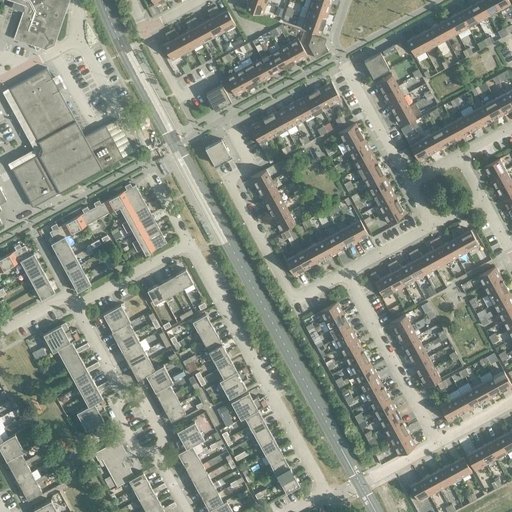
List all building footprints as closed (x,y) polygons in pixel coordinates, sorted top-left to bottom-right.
[(13,0),(21,3),(24,8),(13,38),(35,45),(35,46),(36,49),(40,47),(45,49),(54,45),(69,0),(13,0)] [(266,3),(257,0),(242,0),(248,2),(245,9),(262,15),(266,3)] [(331,5),(317,0),(310,0),(308,8),(327,14),(331,5)] [(489,16),(480,0),(470,6),(478,22),(489,16)] [(500,10),(493,0),(480,0),(489,16),(500,10)] [(511,7),(510,4),(508,0),(493,0),(500,10),(502,16),(511,10),(511,7)] [(216,5),(212,8),(224,31),(236,25),(227,9),(220,13),(216,5)] [(478,22),(470,6),(459,12),(468,28),(478,22)] [(284,9),(277,7),(275,14),(281,16),(284,9)] [(224,31),(212,8),(207,10),(212,18),(205,21),(214,37),(224,31)] [(327,14),(308,8),(305,17),(324,24),(327,14)] [(468,28),(459,12),(449,18),(457,33),(468,28)] [(195,17),(191,19),(203,43),(214,37),(205,21),(199,25),(195,17)] [(324,24),(305,17),(301,28),(320,34),(324,24)] [(457,33),(449,18),(438,23),(447,39),(457,33)] [(203,43),(191,19),(186,21),(191,29),(184,33),(193,49),(203,43)] [(447,39),(438,23),(428,29),(436,45),(447,39)] [(174,28),(170,31),(182,54),(193,49),(184,33),(178,36),(174,28)] [(436,45),(428,29),(417,35),(426,51),(436,45)] [(182,54),(170,31),(165,33),(170,41),(163,45),(171,60),(182,54)] [(244,41),(240,34),(235,37),(239,43),(244,41)] [(312,34),(308,45),(315,58),(328,51),(324,43),(323,43),(324,39),(326,40),(326,39),(312,34)] [(426,51),(417,35),(406,41),(415,57),(426,51)] [(307,56),(298,38),(288,43),(298,61),(307,56)] [(406,52),(400,41),(393,45),(397,51),(399,56),(406,52)] [(298,61),(288,43),(279,48),(289,66),(298,61)] [(397,51),(393,45),(382,51),(386,57),(397,51)] [(289,66),(279,48),(270,53),(280,71),(289,66)] [(145,66),(148,65),(141,52),(138,53),(145,66)] [(389,68),(380,52),(381,54),(377,56),(374,55),(364,61),(373,77),(389,68)] [(280,71),(270,53),(261,58),(271,76),(280,71)] [(203,58),(202,54),(198,57),(202,64),(212,58),(209,54),(203,58)] [(271,76),(261,58),(252,63),(262,81),(271,76)] [(262,81),(252,63),(243,68),(253,85),(262,81)] [(9,88),(10,89),(16,101),(15,106),(20,108),(41,146),(40,147),(40,148),(39,149),(39,150),(38,151),(38,152),(38,153),(39,154),(12,168),(33,206),(64,189),(65,189),(65,188),(80,180),(80,181),(81,180),(96,172),(97,171),(123,157),(123,156),(133,151),(116,119),(106,125),(105,124),(84,136),(82,132),(82,130),(81,130),(58,87),(59,82),(54,80),(47,67),(9,88)] [(253,85),(243,68),(234,73),(244,90),(253,85)] [(244,90),(234,73),(225,78),(235,96),(244,90)] [(376,82),(382,93),(397,85),(391,74),(376,82)] [(341,100),(331,82),(322,87),(332,105),(341,100)] [(206,94),(215,110),(225,104),(226,101),(229,99),(230,101),(231,101),(222,85),(206,94)] [(403,95),(397,85),(382,93),(387,104),(403,95)] [(332,105),(322,87),(313,92),(323,110),(332,105)] [(323,110),(313,92),(304,97),(314,115),(323,110)] [(511,109),(511,106),(505,93),(494,99),(503,114),(511,109)] [(409,106),(403,95),(387,104),(393,114),(409,106)] [(314,115),(304,97),(295,102),(305,120),(314,115)] [(503,114),(494,99),(484,105),(492,120),(503,114)] [(305,120),(295,102),(286,107),(296,125),(305,120)] [(492,120),(484,105),(473,110),(482,126),(492,120)] [(415,117),(409,106),(393,114),(399,125),(415,117)] [(296,125),(286,107),(277,112),(287,129),(296,125)] [(482,126),(473,110),(463,116),(471,132),(482,126)] [(287,129),(277,112),(268,116),(278,134),(287,129)] [(278,134),(268,116),(259,121),(269,139),(278,134)] [(471,132),(463,116),(452,122),(461,138),(471,132)] [(269,139),(259,121),(250,127),(260,144),(269,139)] [(461,138),(452,122),(442,128),(450,143),(461,138)] [(361,132),(356,123),(338,133),(343,142),(361,132)] [(450,143),(442,128),(431,133),(440,149),(450,143)] [(366,141),(361,132),(343,142),(348,151),(366,141)] [(440,149),(431,133),(421,139),(429,155),(440,149)] [(418,135),(407,141),(418,161),(429,155),(421,139),(418,135)] [(230,155),(221,139),(222,141),(218,143),(215,142),(205,148),(214,164),(230,155)] [(371,150),(366,141),(348,151),(353,160),(371,150)] [(375,159),(371,150),(353,160),(358,169),(375,159)] [(506,169),(500,158),(484,166),(490,177),(506,169)] [(380,168),(375,159),(358,169),(362,178),(380,168)] [(165,176),(169,173),(163,162),(159,165),(165,176)] [(385,177),(380,168),(362,178),(367,187),(385,177)] [(272,180),(266,169),(250,177),(256,188),(272,180)] [(511,179),(506,169),(490,177),(496,188),(511,179)] [(390,186),(385,177),(367,187),(372,196),(390,186)] [(511,193),(511,179),(496,188),(502,199),(511,193)] [(278,190),(272,180),(256,188),(262,199),(278,190)] [(127,189),(114,196),(119,206),(141,195),(135,185),(132,186),(130,183),(125,186),(127,189)] [(395,195),(390,186),(372,196),(377,205),(395,195)] [(283,201),(278,190),(262,199),(268,209),(283,201)] [(511,206),(511,193),(502,199),(508,209),(511,206)] [(146,204),(141,195),(119,206),(114,209),(117,214),(122,211),(125,216),(146,204)] [(400,204),(395,195),(377,205),(382,214),(400,204)] [(119,206),(114,196),(101,203),(99,200),(94,203),(96,206),(93,208),(98,218),(114,209),(119,206)] [(289,211),(283,201),(268,209),(273,220),(289,211)] [(337,203),(330,207),(333,212),(333,213),(340,209),(337,203)] [(151,212),(146,204),(125,216),(127,220),(122,223),(124,228),(151,213),(151,212)] [(405,214),(400,204),(382,214),(387,223),(405,214)] [(84,212),(71,219),(77,230),(98,218),(93,208),(89,210),(87,206),(82,209),(84,212)] [(295,222),(289,211),(273,220),(279,231),(295,222)] [(156,223),(151,213),(124,228),(127,232),(132,229),(135,234),(156,223)] [(77,230),(71,219),(58,226),(56,223),(51,226),(53,229),(49,231),(55,241),(65,236),(77,230)] [(368,235),(360,219),(349,225),(357,241),(368,235)] [(210,240),(214,238),(205,222),(201,224),(210,240)] [(161,232),(156,223),(135,234),(138,239),(132,242),(135,247),(161,232)] [(357,241),(349,225),(338,231),(347,247),(357,241)] [(459,225),(455,227),(468,251),(479,245),(470,229),(464,233),(459,225)] [(468,251),(455,227),(451,230),(455,237),(449,241),(457,257),(468,251)] [(113,234),(116,239),(121,237),(118,231),(113,234)] [(347,247),(338,231),(328,236),(336,252),(347,247)] [(167,242),(161,232),(135,247),(137,251),(143,248),(145,254),(167,242)] [(55,241),(51,243),(57,253),(70,245),(65,236),(55,241)] [(336,252),(328,236),(317,242),(326,258),(336,252)] [(438,237),(434,239),(447,263),(457,257),(449,241),(442,244),(438,237)] [(447,263),(434,239),(430,241),(434,249),(428,253),(436,268),(447,263)] [(326,258),(317,242),(307,248),(315,264),(326,258)] [(16,249),(3,256),(9,267),(21,261),(20,260),(30,255),(30,254),(25,245),(22,246),(20,243),(14,246),(16,249)] [(75,255),(70,245),(57,253),(62,262),(75,255)] [(315,264),(307,248),(296,254),(305,270),(315,264)] [(417,248),(413,250),(426,274),(436,268),(428,253),(421,256),(417,248)] [(426,274),(413,250),(409,253),(413,261),(407,264),(415,280),(426,274)] [(34,252),(30,254),(30,255),(20,260),(21,261),(25,269),(39,262),(34,252)] [(305,270),(296,254),(285,260),(294,276),(305,270)] [(80,264),(75,255),(62,262),(67,272),(80,264)] [(0,271),(9,267),(3,256),(0,258),(0,271)] [(396,259),(392,262),(405,285),(415,280),(407,264),(400,267),(396,259)] [(44,272),(39,262),(25,269),(31,279),(44,272)] [(405,285),(392,262),(387,264),(392,272),(385,275),(394,291),(405,285)] [(85,274),(80,264),(67,272),(72,281),(85,274)] [(500,276),(495,266),(477,276),(482,286),(500,276)] [(193,282),(186,268),(176,274),(183,287),(193,282)] [(375,271),(370,274),(383,297),(394,291),(385,275),(379,279),(375,271)] [(49,281),(44,272),(31,279),(36,288),(49,281)] [(91,284),(85,274),(72,281),(77,291),(91,284)] [(183,287),(176,274),(167,279),(174,292),(183,287)] [(505,285),(500,276),(482,286),(487,295),(505,285)] [(174,292),(167,279),(157,284),(164,298),(174,292)] [(55,291),(49,281),(36,288),(41,298),(55,291)] [(164,298),(157,284),(147,290),(154,303),(164,298)] [(510,294),(505,285),(487,295),(492,303),(510,294)] [(432,287),(426,290),(429,296),(436,293),(432,287)] [(511,304),(511,297),(510,294),(492,303),(497,312),(511,304)] [(342,311),(337,301),(319,311),(324,320),(342,311)] [(130,321),(121,304),(95,318),(96,320),(94,321),(97,326),(102,324),(103,326),(109,323),(113,330),(113,331),(129,322),(130,321)] [(511,315),(511,304),(497,312),(502,321),(511,315)] [(347,320),(342,311),(324,320),(329,329),(347,320)] [(192,321),(198,331),(211,323),(206,313),(192,321)] [(411,325),(405,314),(389,322),(395,333),(411,325)] [(511,327),(511,315),(502,321),(507,330),(511,327)] [(352,329),(347,320),(329,329),(334,338),(352,329)] [(69,329),(65,322),(43,334),(53,351),(57,349),(72,341),(79,337),(78,335),(80,334),(77,329),(75,330),(72,331),(71,329),(69,329)] [(113,331),(113,330),(111,331),(117,341),(134,331),(129,322),(113,331)] [(216,333),(211,323),(198,331),(203,340),(216,333)] [(417,335),(411,325),(395,333),(401,344),(417,335)] [(357,338),(352,329),(334,338),(339,347),(357,338)] [(139,341),(134,331),(117,341),(122,350),(139,341)] [(222,342),(216,333),(203,340),(208,350),(222,342)] [(423,346),(417,335),(401,344),(407,354),(423,346)] [(362,347),(357,338),(339,347),(344,356),(362,347)] [(57,349),(62,358),(77,350),(78,352),(84,349),(82,345),(76,348),(72,341),(57,349)] [(145,350),(139,341),(122,350),(127,360),(145,350)] [(227,352),(222,342),(208,350),(213,359),(227,352)] [(428,356),(423,346),(407,354),(413,365),(428,356)] [(366,356),(362,347),(344,356),(349,365),(366,356)] [(77,350),(62,358),(68,368),(82,360),(78,352),(77,350)] [(150,360),(145,350),(127,360),(132,369),(150,360)] [(232,361),(227,352),(213,359),(218,369),(232,361)] [(371,364),(366,356),(349,365),(354,374),(371,364)] [(434,367),(428,356),(413,365),(418,376),(434,367)] [(86,367),(82,360),(68,368),(73,377),(87,369),(88,371),(94,368),(92,364),(86,367)] [(155,369),(150,360),(132,369),(137,379),(155,369)] [(237,371),(237,370),(232,361),(218,369),(224,378),(237,371)] [(164,364),(155,369),(137,379),(139,381),(136,382),(139,387),(144,385),(146,387),(151,384),(155,391),(170,383),(170,384),(173,382),(164,364)] [(376,373),(371,364),(354,374),(358,383),(376,373)] [(245,366),(237,370),(237,371),(224,378),(219,380),(229,398),(247,388),(243,381),(248,378),(246,375),(249,373),(251,372),(249,367),(247,368),(245,366)] [(440,378),(434,367),(418,376),(424,387),(440,378)] [(87,369),(73,377),(78,387),(92,379),(88,371),(87,369)] [(511,386),(511,385),(504,370),(492,376),(501,392),(511,386)] [(381,382),(376,373),(358,383),(363,392),(381,382)] [(501,392),(492,376),(482,382),(490,398),(501,392)] [(96,386),(92,379),(78,387),(83,396),(98,388),(99,390),(104,387),(102,383),(96,386)] [(386,391),(381,382),(363,392),(368,401),(386,391)] [(490,398),(482,382),(471,388),(480,404),(490,398)] [(170,383),(155,391),(160,401),(175,393),(170,384),(170,383)] [(98,388),(83,396),(88,405),(88,406),(98,400),(98,401),(103,398),(99,390),(98,388)] [(480,404),(471,388),(461,394),(469,409),(480,404)] [(252,399),(248,391),(231,401),(240,419),(245,416),(244,416),(258,409),(266,404),(265,402),(267,401),(264,396),(259,399),(258,396),(252,399)] [(391,400),(386,391),(368,401),(373,410),(391,400)] [(180,403),(175,393),(160,401),(166,410),(180,403)] [(469,409),(461,394),(450,399),(459,415),(469,409)] [(104,400),(103,398),(98,401),(98,400),(88,406),(88,405),(76,412),(86,429),(104,420),(100,412),(105,409),(104,407),(107,405),(106,405),(109,404),(106,399),(104,400)] [(459,415),(450,399),(439,405),(448,421),(459,415)] [(396,409),(391,400),(373,410),(378,419),(396,409)] [(185,412),(180,403),(166,410),(171,420),(185,412)] [(219,409),(223,417),(230,413),(226,405),(219,409)] [(244,416),(245,416),(250,426),(263,418),(258,409),(244,416)] [(401,418),(396,409),(378,419),(383,428),(401,418)] [(268,428),(263,418),(250,426),(255,435),(268,428)] [(406,427),(401,418),(383,428),(388,437),(406,427)] [(177,431),(181,438),(177,440),(175,441),(177,444),(171,446),(174,452),(177,451),(178,453),(192,445),(204,439),(194,421),(177,431)] [(411,436),(406,427),(388,437),(393,446),(411,436)] [(273,437),(268,428),(255,435),(260,445),(273,437)] [(511,449),(511,437),(508,431),(498,437),(507,453),(511,449)] [(15,433),(3,440),(0,441),(0,455),(3,453),(7,460),(21,452),(21,453),(24,451),(15,433)] [(416,446),(411,436),(393,446),(398,455),(416,446)] [(279,447),(273,437),(260,445),(265,454),(279,447)] [(507,453),(498,437),(487,443),(496,459),(507,453)] [(127,462),(115,441),(94,452),(98,460),(102,457),(117,486),(129,480),(129,479),(135,476),(134,476),(130,467),(133,465),(130,460),(127,462)] [(496,459),(487,443),(477,448),(485,464),(496,459)] [(192,445),(178,453),(183,462),(197,454),(192,445)] [(284,456),(279,447),(265,454),(270,464),(284,456)] [(485,464),(477,448),(466,454),(474,470),(485,464)] [(21,452),(7,460),(12,470),(26,462),(25,460),(21,453),(21,452)] [(202,464),(197,454),(183,462),(188,472),(202,464)] [(289,466),(284,456),(270,464),(275,473),(289,466)] [(472,472),(463,456),(452,462),(461,478),(472,472)] [(33,461),(31,457),(25,460),(26,462),(12,470),(17,479),(31,471),(27,464),(33,461)] [(461,478),(452,462),(442,468),(450,484),(461,478)] [(208,473),(202,464),(188,472),(193,481),(208,473)] [(294,475),(289,466),(275,473),(281,483),(294,475)] [(450,484),(442,468),(431,474),(440,489),(450,484)] [(36,479),(31,471),(17,479),(22,489),(37,481),(38,483),(43,480),(41,476),(36,479)] [(148,481),(143,471),(134,476),(135,476),(129,479),(129,480),(134,489),(148,481)] [(213,483),(208,473),(193,481),(198,490),(213,483)] [(440,489),(431,474),(421,479),(429,495),(440,489)] [(300,485),(294,475),(281,483),(286,492),(300,485)] [(429,495),(421,479),(409,485),(418,501),(429,495)] [(37,481),(22,489),(28,499),(42,491),(38,483),(37,481)] [(153,491),(152,489),(148,481),(134,489),(139,498),(153,491)] [(218,492),(213,483),(198,490),(204,500),(218,492)] [(160,489),(158,486),(152,489),(153,491),(139,498),(144,508),(158,500),(154,492),(160,489)] [(223,501),(218,492),(204,500),(209,509),(209,510),(223,502),(223,501)] [(33,509),(34,511),(57,511),(51,499),(33,509)] [(233,511),(227,499),(223,501),(223,502),(209,510),(209,509),(203,511),(233,511)] [(163,508),(158,500),(144,508),(146,511),(159,511),(164,509),(165,511),(170,508),(168,504),(163,508)]
